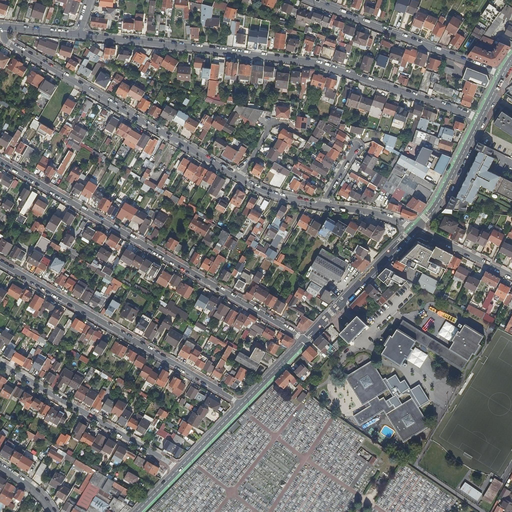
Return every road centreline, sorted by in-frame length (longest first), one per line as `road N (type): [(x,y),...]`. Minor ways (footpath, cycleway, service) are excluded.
road 1 (residential): [(79,35),(305,60),(480,118)]
road 2 (residential): [(321,206),(240,178),(8,42),(4,27)]
road 3 (residential): [(0,161),(304,339)]
road 4 (residential): [(240,404),(0,263)]
road 5 (residential): [(501,74),(305,0)]
road 6 (residential): [(0,362),(177,469)]
road 7 (residential): [(304,339),(414,228)]
road 8 (secondary): [(414,228),(435,205),(480,118)]
